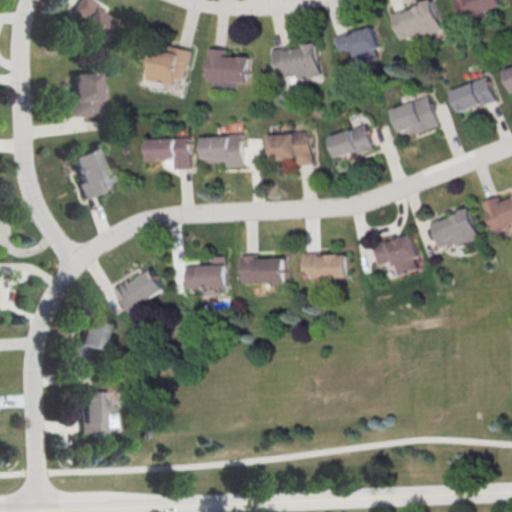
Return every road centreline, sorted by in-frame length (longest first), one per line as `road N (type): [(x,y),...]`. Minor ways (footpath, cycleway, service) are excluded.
road 1 (residential): [(38,510),(32,358),(54,292),(85,253),(147,216),(336,204),(455,170),(511,144)]
road 2 (tertiary): [(511,491),(0,511)]
road 3 (residential): [(80,259),(45,223),(30,180),(23,135),(30,0)]
